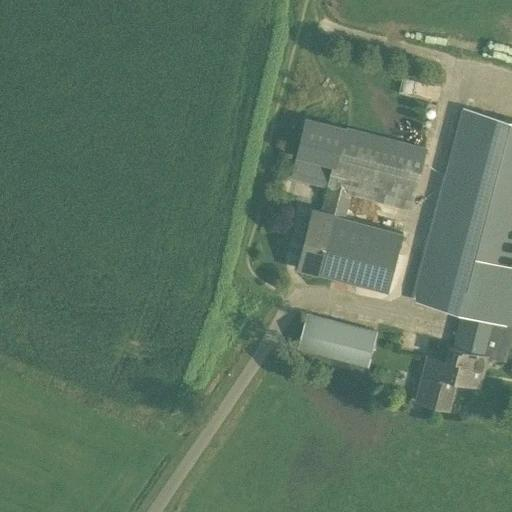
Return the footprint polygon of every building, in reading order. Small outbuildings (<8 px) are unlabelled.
[(408,80),(406,94),(439,99),(441,84),(408,80)] [(497,321),(498,317),(511,261),(511,119),(463,107),(445,177),(446,177),(414,300),(495,320),(497,321)] [(329,187),(323,213),(314,210),(299,268),(388,291),(403,234),(346,219),(352,194),(409,209),(424,148),(308,118),(306,118),(297,155),(335,165),(335,167),(329,187)] [(291,177),(329,187),(335,167),(335,165),(297,155),(291,177)] [(368,368),(378,332),(307,313),(297,350),(368,368)] [(479,387),(488,355),(486,354),(494,321),(463,313),(451,362),(428,356),(416,401),(449,409),(456,381),(479,387)]
